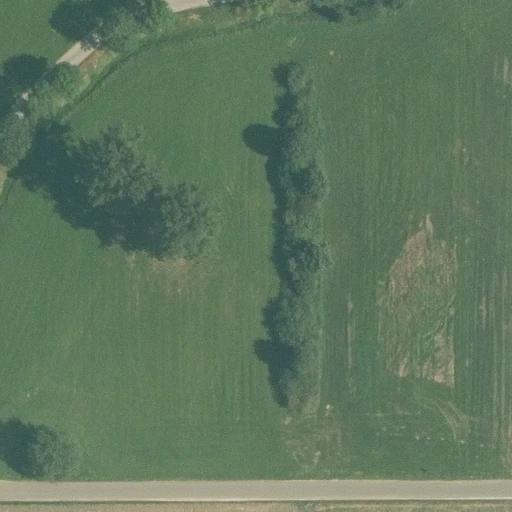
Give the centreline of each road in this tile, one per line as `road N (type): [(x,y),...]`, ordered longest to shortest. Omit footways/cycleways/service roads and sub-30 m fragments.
road 1 (unclassified): [(0,497),(511,504)]
road 2 (track): [(206,0),(131,18),(72,60),(14,118),(0,145)]
